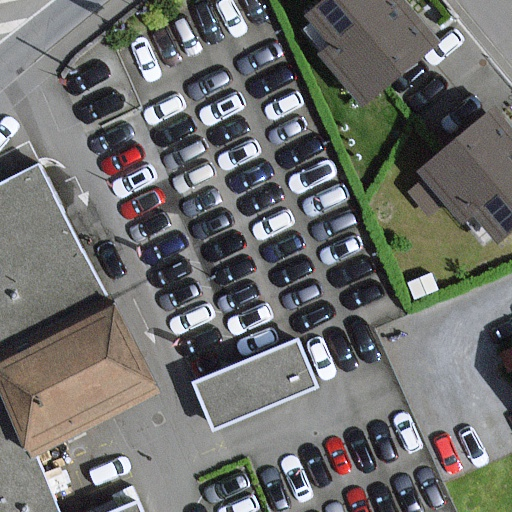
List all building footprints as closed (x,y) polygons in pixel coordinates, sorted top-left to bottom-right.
[(432,38),(400,0),(331,0),(314,14),(338,43),(326,52),(363,96),(432,38)] [(511,136),(506,129),(493,114),(421,172),(428,181),(414,192),(429,210),(444,198),(460,217),(474,206),(499,237),(511,226),(511,136)] [(0,511),(142,511),(139,503),(119,511),(55,511),(30,456),(0,388),(0,364),(115,313),(47,164),(0,185),(0,511)] [(0,388),(30,456),(154,400),(115,313),(0,364),(0,388)] [(314,384),(297,342),(196,384),(213,426),(314,384)]
